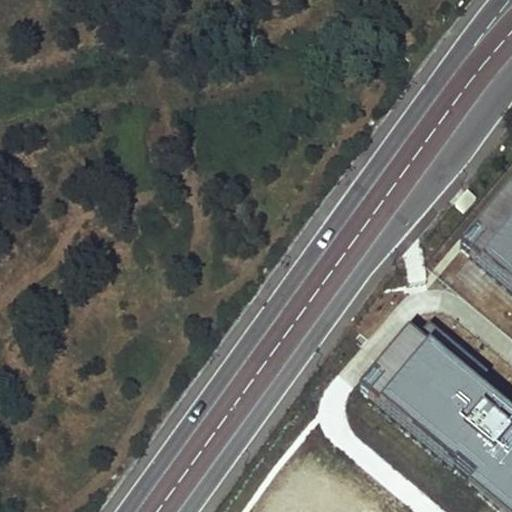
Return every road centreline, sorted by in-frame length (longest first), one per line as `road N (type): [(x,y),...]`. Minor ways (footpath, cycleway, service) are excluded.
road 1 (secondary): [(503,0),(123,511)]
road 2 (secondary): [(187,511),(511,88)]
